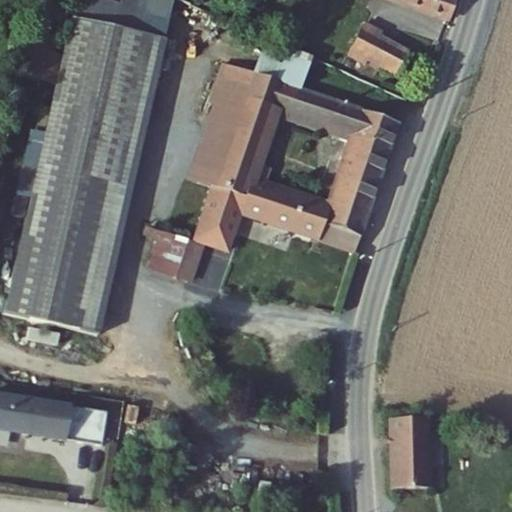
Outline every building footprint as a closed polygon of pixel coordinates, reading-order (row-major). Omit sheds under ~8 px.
[(412,0),(443,11),(447,0),(412,0)] [(372,21),(359,48),(385,61),(381,71),(392,75),(396,65),(407,70),(416,49),(388,35),(390,29),(372,21)] [(46,64),(51,35),(40,34),(36,63),(46,64)] [(145,35),(54,321),(144,350),(235,63),(145,35)] [(278,43),(264,74),(296,85),(306,55),(278,43)] [(236,157),(212,224),(234,232),(248,193),(335,221),(330,238),(366,250),(408,121),(296,85),(264,74),(237,66),(219,120),(245,129),(236,157)] [(251,213),(330,238),(335,221),(248,193),(234,232),(212,224),(203,250),(235,261),(251,213)] [(0,404),(0,439),(113,454),(118,419),(0,404)] [(439,436),(404,438),(408,507),(443,505),(439,436)]
